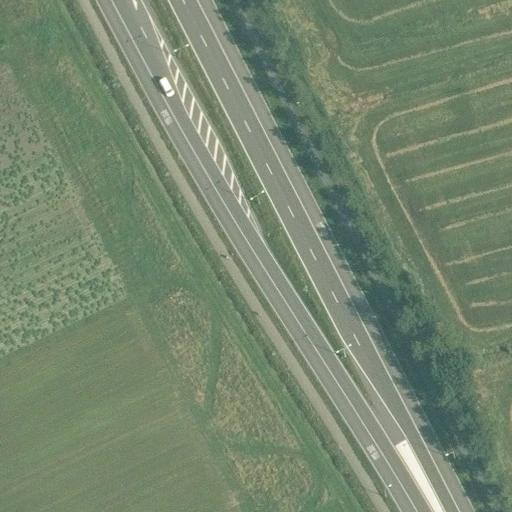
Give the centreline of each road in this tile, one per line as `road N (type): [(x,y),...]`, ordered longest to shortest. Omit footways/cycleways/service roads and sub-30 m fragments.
road 1 (primary): [(116,0),(229,214),(415,511)]
road 2 (primary): [(455,511),(183,0)]
